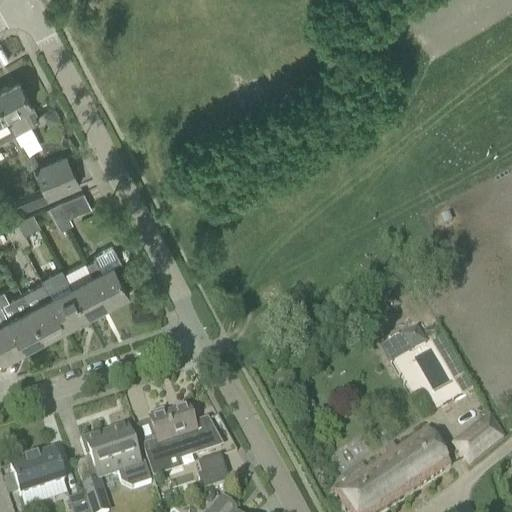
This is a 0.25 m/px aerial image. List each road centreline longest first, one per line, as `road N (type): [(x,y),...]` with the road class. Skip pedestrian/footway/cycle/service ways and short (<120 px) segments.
road 1 (unclassified): [(200,342),(30,8)]
road 2 (residential): [(200,342),(0,406)]
road 3 (unclassified): [(296,511),(200,342)]
